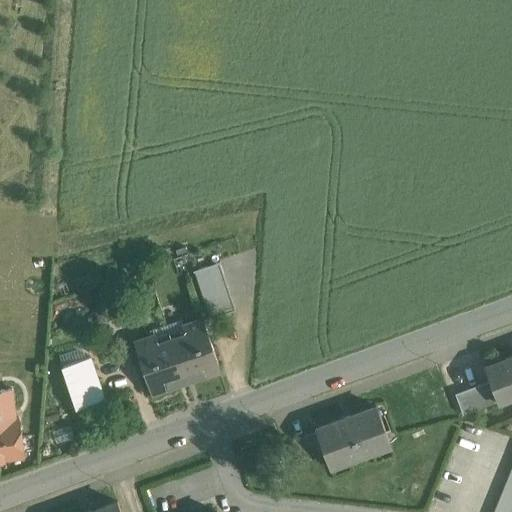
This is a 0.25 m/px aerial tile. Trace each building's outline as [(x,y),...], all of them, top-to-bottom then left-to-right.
[(219,261),(194,269),(211,317),(235,309),(219,261)] [(203,318),(182,325),(183,329),(170,334),(186,380),(220,368),(203,318)] [(156,334),(135,341),(151,391),(186,380),(170,334),(157,338),(156,334)] [(511,354),(485,365),(490,380),(497,400),(498,401),(511,395),(511,354)] [(89,356),(63,365),(77,407),(103,398),(89,356)] [(490,380),(455,393),(462,413),(497,400),(490,380)] [(0,459),(28,456),(23,416),(19,417),(16,389),(0,391),(0,459)] [(376,405),(316,427),(317,430),(325,453),(330,465),(390,443),(376,405)] [(317,430),(283,443),(291,465),(325,453),(317,430)] [(511,511),(511,465),(492,511),(511,511)] [(121,511),(117,500),(85,511),(121,511)]
